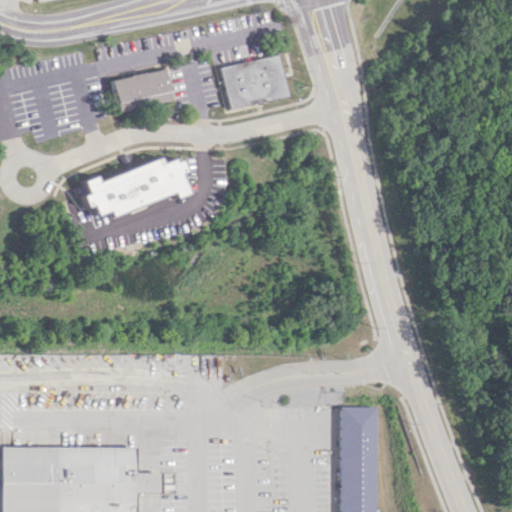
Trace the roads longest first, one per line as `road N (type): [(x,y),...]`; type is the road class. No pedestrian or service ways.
road 1 (secondary): [(313,0),(408,361),(472,511)]
road 2 (residential): [(342,107),(229,136),(158,131),(50,168)]
road 3 (tertiary): [(0,22),(52,30),(187,0)]
road 4 (residential): [(50,168),(40,156),(20,155),(6,173),(10,189),(22,198),(41,196),(50,168)]
